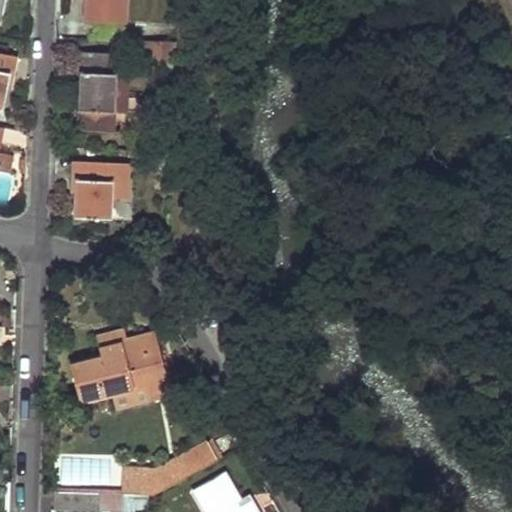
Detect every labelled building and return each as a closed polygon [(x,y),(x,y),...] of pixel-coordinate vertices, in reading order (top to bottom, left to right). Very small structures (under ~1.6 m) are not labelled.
[(86,0),(86,22),(124,24),(125,0),(86,0)] [(0,111),(0,112),(5,86),(2,85),(9,56),(0,53),(0,111)] [(82,84),(81,111),(80,130),(113,132),(114,113),(116,72),(117,54),(84,53),(83,76),(87,76),(87,84),(82,84)] [(9,56),(2,85),(5,86),(11,87),(17,57),(9,56)] [(116,72),(114,113),(127,113),(129,73),(116,72)] [(158,153),(157,167),(167,167),(168,154),(158,153)] [(0,154),(0,170),(7,172),(10,157),(0,154)] [(111,197),(128,198),(129,164),(74,161),(73,181),(79,181),(80,189),(77,189),(77,192),(76,218),(110,219),(111,197)] [(99,339),(102,349),(125,343),(122,333),(99,339)] [(168,380),(156,335),(125,343),(102,349),(104,357),(74,365),(83,402),(115,394),(168,380)] [(115,394),(118,408),(172,394),(168,380),(115,394)] [(218,459),(208,442),(155,471),(148,471),(148,495),(154,495),(218,459)] [(126,470),(124,494),(148,495),(148,471),(126,470)] [(207,511),(258,511),(257,509),(251,511),(243,511),(238,502),(241,499),(225,473),(195,490),(207,511)] [(85,510),(86,493),(57,492),(56,509),(85,510)] [(86,493),(85,510),(148,511),(148,495),(124,494),(86,493)] [(238,502),(243,511),(251,511),(257,509),(249,495),(241,499),(238,502)]
